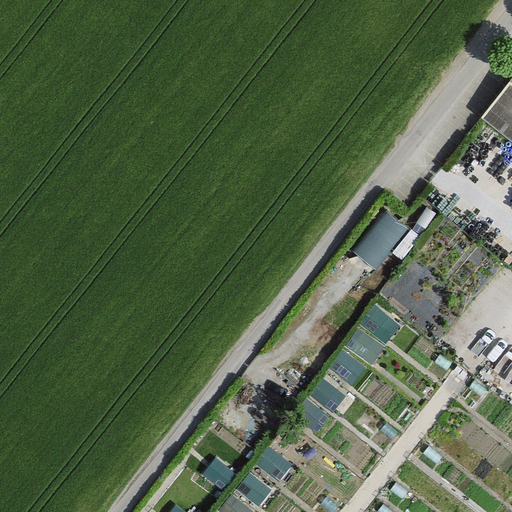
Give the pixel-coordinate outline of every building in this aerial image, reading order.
[(511,84),(485,118),(511,138),(511,84)] [(380,264),(414,224),(392,204),(358,244),(380,264)] [(436,338),(468,299),(415,256),(383,294),(436,338)] [(263,460),(284,473),(292,459),(272,446),(263,460)] [(219,454),(208,470),(230,486),(241,470),(219,454)] [(257,468),(241,486),(262,504),(277,486),(257,468)] [(252,511),(258,506),(236,489),(217,511),(252,511)]
